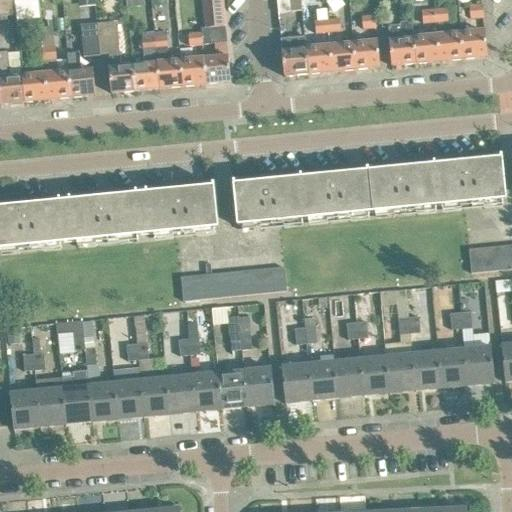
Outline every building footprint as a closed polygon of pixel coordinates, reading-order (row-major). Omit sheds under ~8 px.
[(14,0),(0,0),(0,17),(16,16),(14,0)] [(79,0),(80,8),(95,7),(94,0),(79,0)] [(226,27),(222,0),(202,0),(205,29),(226,27)] [(295,0),(277,0),(279,14),(291,13),(291,11),(297,10),(295,0)] [(325,0),(328,21),(327,21),(328,34),(341,33),(340,20),(338,20),(336,0),(325,0)] [(470,20),(484,19),(482,7),(469,8),(470,20)] [(447,9),(434,10),(436,25),(449,23),(447,9)] [(436,25),(434,10),(422,11),(423,26),(436,25)] [(376,29),(375,17),(362,18),(363,30),(376,29)] [(328,34),(327,21),(315,22),(316,36),(318,35),(328,34)] [(117,22),(97,24),(100,57),(108,56),(121,55),(117,22)] [(416,65),(414,39),(412,25),(409,25),(408,23),(401,23),(400,26),(388,27),(390,42),(392,67),(416,65)] [(100,57),(97,24),(81,26),(85,58),(100,57)] [(231,83),(226,27),(205,29),(202,29),(202,33),(203,45),(215,44),(216,58),(204,59),(207,85),(231,83)] [(167,32),(154,33),(156,50),(168,48),(167,32)] [(485,32),(461,35),(464,60),(488,58),(485,32)] [(156,50),(154,33),(141,34),(143,51),(156,50)] [(203,45),(202,33),(188,34),(189,48),(191,48),(203,46),(203,45)] [(342,46),(341,33),(328,34),(330,47),(333,73),(356,71),(354,45),(342,46)] [(330,47),(328,34),(318,35),(318,36),(305,38),(309,75),(333,73),(330,47)] [(464,60),(461,35),(437,37),(440,63),(464,60)] [(440,63),(437,37),(414,39),(416,65),(440,63)] [(309,75),(305,38),(281,40),(285,78),(309,75)] [(380,68),(378,49),(378,43),(354,45),(356,71),(380,68)] [(56,48),(43,49),(44,62),(57,61),(56,48)] [(170,63),(168,48),(156,50),(160,90),(183,88),(181,62),(170,63)] [(44,62),(43,49),(30,50),(31,63),(44,62)] [(160,90),(156,50),(143,51),(144,65),(133,66),(136,92),(160,90)] [(10,78),(8,53),(0,53),(0,103),(0,106),(24,103),(22,77),(10,78)] [(96,96),(93,70),(82,72),(80,54),(68,55),(69,73),(72,99),(96,96)] [(136,92),(133,66),(122,67),(121,55),(108,56),(112,95),(136,92)] [(207,85),(204,59),(181,62),(183,88),(207,85)] [(58,74),(57,61),(44,62),(45,75),(48,101),(72,99),(69,73),(58,74)] [(48,101),(45,75),(22,77),(24,103),(48,101)] [(501,162),(435,169),(439,206),(506,200),(502,157),(501,157),(501,162)] [(439,206),(435,169),(368,175),(372,213),(439,206)] [(372,213),(368,175),(301,182),(305,220),(372,213)] [(305,220),(301,182),(236,188),(235,183),(234,183),(238,226),(305,220)] [(219,228),(214,185),(213,185),(213,190),(141,197),(145,235),(219,228)] [(145,235),(141,197),(67,205),(71,243),(145,235)] [(0,249),(71,243),(67,205),(0,211),(0,249)] [(506,271),(504,247),(492,248),(495,272),(506,271)] [(495,272),(492,248),(481,249),(483,273),(495,272)] [(483,273),(481,249),(469,251),(472,274),(483,273)] [(287,292),(284,268),(273,269),(275,293),(287,292)] [(275,293),(273,269),(261,271),(264,294),(275,293)] [(264,294),(261,271),(250,272),(252,296),(264,294)] [(252,296),(250,272),(239,273),(241,297),(252,296)] [(241,297),(239,273),(227,274),(229,298),(241,297)] [(229,298),(227,274),(216,275),(218,299),(229,298)] [(218,299),(216,275),(204,276),(207,300),(218,299)] [(207,300),(204,276),(193,277),(195,301),(207,300)] [(195,301),(193,277),(181,278),(184,302),(195,301)] [(384,338),(380,293),(371,294),(375,339),(384,338)] [(243,352),(239,319),(239,318),(228,319),(227,309),(212,310),(213,326),(228,325),(231,353),(243,352)] [(470,313),(461,314),(463,331),(472,330),(470,313)] [(463,331),(461,314),(449,315),(451,332),(463,331)] [(187,317),(190,340),(191,357),(201,356),(199,339),(196,316),(187,317)] [(250,318),(239,319),(243,352),(253,351),(250,318)] [(419,318),(409,319),(411,335),(421,334),(419,318)] [(411,335),(409,319),(398,320),(400,337),(411,335)] [(304,321),(305,329),(307,346),(317,345),(315,320),(304,321)] [(86,351),(85,342),(82,323),(72,324),(57,325),(57,334),(73,333),(75,352),(86,351)] [(367,323),(357,324),(359,341),(369,340),(367,323)] [(359,341),(357,324),(346,325),(348,342),(359,341)] [(35,372),(32,340),(31,328),(22,329),(23,341),(21,341),(25,373),(35,372)] [(307,346),(305,329),(294,330),(296,347),(307,346)] [(41,355),(40,339),(32,340),(35,372),(46,371),(44,355),(41,355)] [(191,357),(190,340),(178,341),(180,358),(191,357)] [(98,366),(96,349),(95,341),(85,342),(86,351),(87,367),(98,366)] [(138,345),(139,362),(141,376),(154,374),(153,361),(149,361),(147,344),(138,345)] [(139,362),(138,345),(127,346),(128,363),(139,362)] [(511,383),(511,345),(502,347),(506,384),(511,383)] [(494,385),(491,348),(465,350),(468,387),(494,385)] [(468,387),(465,350),(439,353),(442,390),(468,387)] [(442,390),(439,353),(413,356),(416,392),(442,390)] [(416,392),(413,356),(387,358),(390,395),(416,392)] [(390,395),(387,358),(361,361),(364,397),(390,395)] [(364,397),(361,361),(335,363),(338,400),(364,397)] [(338,400),(335,363),(309,366),(312,403),(338,400)] [(312,403),(309,366),(283,368),(286,405),(312,403)] [(275,406),(271,369),(245,372),(249,409),(275,406)] [(93,424),(89,387),(88,371),(74,373),(74,377),(62,378),(63,390),(67,427),(93,424)] [(249,409),(245,372),(219,374),(223,411),(249,409)] [(223,411),(219,374),(193,377),(197,414),(223,411)] [(197,414),(193,377),(167,379),(171,416),(197,414)] [(67,427),(63,390),(62,378),(37,381),(37,392),(41,429),(67,427)] [(171,416),(167,379),(141,382),(145,419),(171,416)] [(145,419),(141,382),(115,385),(119,421),(145,419)] [(119,421),(115,385),(89,387),(93,424),(119,421)] [(41,429),(37,392),(11,395),(15,432),(41,429)]
